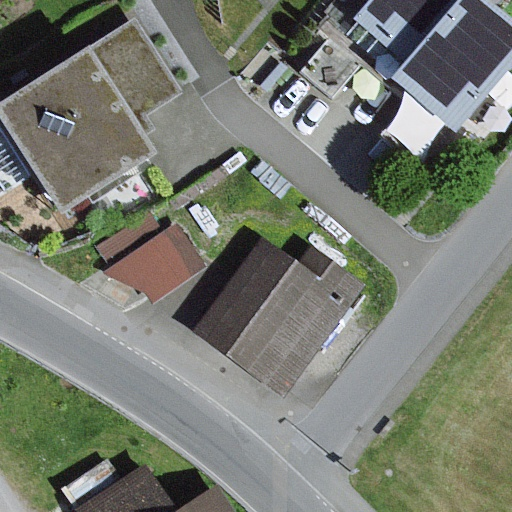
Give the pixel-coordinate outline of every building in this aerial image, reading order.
[(511,68),(511,22),(484,0),(370,0),(353,20),(405,64),(389,81),(454,136),(511,68)] [(137,19),(0,103),(0,121),(59,217),(158,155),(138,123),(184,95),(137,19)] [(204,269),(177,228),(103,275),(146,297),(150,303),(204,269)] [(298,265),(261,239),(193,333),(285,400),(366,287),(311,247),(298,265)] [(233,511),(217,487),(179,511),(177,511),(145,464),(76,511),(233,511)]
